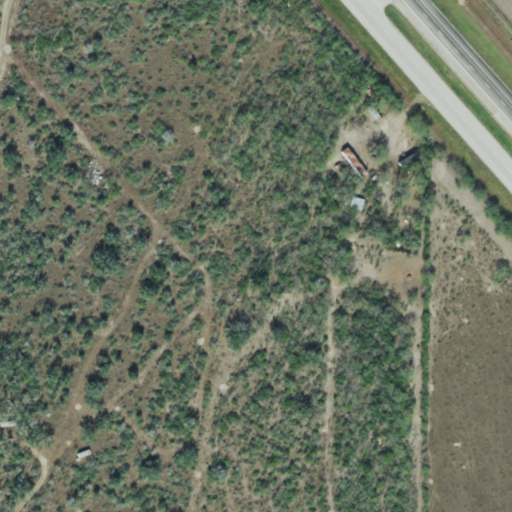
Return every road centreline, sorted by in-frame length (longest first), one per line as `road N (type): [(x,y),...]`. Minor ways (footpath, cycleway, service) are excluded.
road 1 (trunk): [(357,0),(511,173)]
road 2 (trunk): [(511,104),(418,0)]
